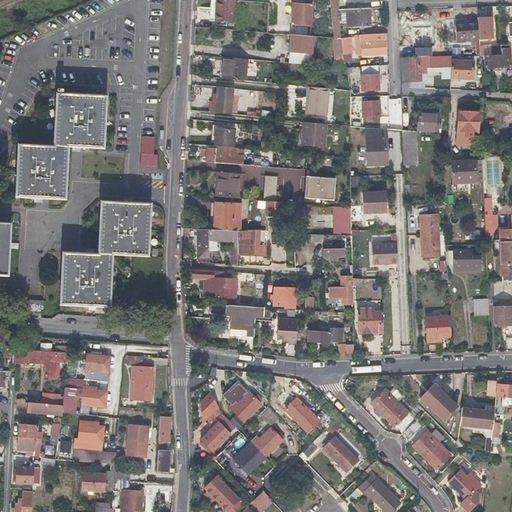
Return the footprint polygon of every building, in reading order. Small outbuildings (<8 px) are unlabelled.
[(235,1),(218,0),(216,0),(215,21),(233,22),(235,1)] [(291,33),(311,34),(312,0),(286,0),(287,1),(292,1),(291,33)] [(330,0),(333,36),(343,36),(338,0),(330,0)] [(347,8),(348,17),(348,27),(370,26),(370,7),(347,8)] [(455,40),(478,40),(478,39),(477,33),(477,21),(455,22),(455,40)] [(313,34),(311,34),(291,33),(290,47),(312,49),(313,34)] [(385,34),(373,34),(361,35),(362,54),(386,54),(385,34)] [(343,36),(333,36),(336,66),(346,66),(346,59),(345,52),(343,36)] [(351,36),(343,36),(345,52),(353,52),(351,36)] [(506,46),(501,46),(497,46),(496,42),(486,43),(486,56),(484,56),(485,67),(510,66),(509,53),(507,53),(506,46)] [(416,47),(415,56),(432,56),(432,47),(416,47)] [(432,56),(415,56),(407,56),(409,79),(410,88),(423,89),(422,81),(420,81),(420,74),(426,74),(425,67),(450,67),(450,61),(450,55),(432,56)] [(400,80),(409,79),(407,56),(399,56),(400,80)] [(223,77),(246,80),(247,59),(224,57),(223,77)] [(473,62),(450,61),(450,67),(449,78),(472,79),(473,62)] [(378,90),(377,74),(360,74),(361,90),(378,90)] [(306,104),(324,105),(326,87),(308,85),(306,104)] [(216,98),(231,99),(232,89),(217,88),(216,98)] [(52,146),(66,147),(103,149),(105,96),(56,93),(52,146)] [(230,115),(231,99),(216,98),(215,114),(230,115)] [(378,100),(360,100),(361,116),(379,116),(378,100)] [(324,113),(324,105),(306,104),(306,111),(324,113)] [(437,133),(437,123),(438,113),(418,112),(416,131),(437,133)] [(303,121),(302,133),(300,144),(323,146),(326,123),(303,121)] [(366,164),(376,164),(386,163),(385,139),(377,139),(376,128),(365,127),(366,164)] [(377,139),(385,139),(385,128),(376,128),(377,139)] [(215,129),(214,147),(233,148),(234,131),(215,129)] [(402,130),(402,148),(403,166),(416,165),(415,131),(402,130)] [(63,200),(66,147),(52,146),(16,144),(12,197),(63,200)] [(233,148),(214,147),(211,147),(210,149),(206,149),(206,150),(201,150),(200,162),(243,165),(243,157),(238,157),(238,148),(233,148)] [(158,154),(142,153),(141,164),(157,165),(158,154)] [(452,183),(464,183),(476,183),(475,161),(451,162),(452,183)] [(305,194),(319,195),(333,196),(334,174),(320,174),(320,169),(306,168),(305,194)] [(236,173),(217,172),(216,196),(235,198),(236,173)] [(265,199),(275,200),(276,175),(263,174),(262,199),(265,199)] [(385,191),(362,192),(363,213),(386,213),(385,191)] [(282,200),(275,200),(265,199),(265,214),(281,215),(282,200)] [(97,255),(111,256),(147,258),(150,206),(101,203),(97,255)] [(211,203),(209,230),(237,230),(239,230),(240,205),(211,203)] [(350,204),(331,203),(333,232),(351,231),(350,204)] [(490,235),(490,231),(490,227),(492,227),(492,217),(490,217),(489,215),(484,216),(485,239),(489,239),(489,235),(490,235)] [(421,237),(438,237),(437,216),(420,216),(421,237)] [(8,224),(0,223),(0,276),(6,277),(8,224)] [(208,249),(208,230),(196,229),(196,237),(198,263),(208,263),(208,249)] [(209,230),(208,230),(208,249),(217,250),(217,239),(237,239),(237,230),(209,230)] [(239,230),(237,230),(237,239),(237,246),(237,253),(264,255),(265,231),(239,230)] [(511,280),(511,276),(511,257),(511,231),(500,231),(500,240),(493,240),(494,250),(500,250),(501,281),(511,280)] [(307,233),(308,237),(308,241),(323,240),(322,232),(307,233)] [(306,241),(305,233),(293,233),(294,242),(306,241)] [(438,256),(438,237),(421,237),(422,256),(438,256)] [(372,265),(396,264),(395,244),(371,245),(372,265)] [(330,254),(330,256),(330,258),(337,257),(337,253),(344,253),(343,245),(323,247),(324,255),(330,254)] [(472,251),(461,251),(450,251),(450,250),(447,249),(447,260),(452,260),(452,270),(480,270),(481,257),(472,257),(472,251)] [(108,309),(111,256),(97,255),(60,253),(57,306),(108,309)] [(205,296),(220,297),(236,298),(237,286),(225,286),(226,277),(213,277),(213,271),(192,270),(192,278),(206,278),(205,296)] [(352,285),(352,277),(352,275),(341,276),(341,289),(352,289),(352,285)] [(360,278),(352,277),(352,285),(360,285),(360,278)] [(295,287),(285,287),(274,286),(274,305),(284,305),(284,309),(295,310),(295,287)] [(342,304),(352,304),(352,289),(341,289),(342,304)] [(34,300),(18,298),(17,305),(17,307),(33,308),(34,300)] [(312,311),(313,305),(313,298),(305,298),(304,310),(312,311)] [(488,299),(480,300),(473,300),(474,317),(489,316),(488,299)] [(217,313),(221,313),(224,313),(224,315),(230,315),(229,334),(252,336),(253,317),(262,318),(263,307),(217,304),(217,313)] [(494,326),(503,325),(511,324),(511,316),(511,305),(493,306),(494,326)] [(372,311),(372,309),(372,308),(357,308),(357,320),(358,333),(382,332),(381,311),(372,311)] [(425,319),(426,330),(427,341),(441,340),(441,338),(451,337),(449,317),(425,319)] [(287,345),(295,345),(296,320),(277,319),(275,340),(283,340),(287,340),(287,343),(287,345)] [(329,342),(330,336),(330,331),(308,329),(308,340),(329,342)] [(354,353),(353,349),(353,344),(345,344),(346,353),(354,353)] [(44,369),(57,370),(58,363),(56,363),(57,354),(48,353),(48,355),(26,353),(26,351),(14,350),(13,362),(25,363),(25,362),(45,363),(44,369)] [(101,371),(102,363),(103,356),(87,355),(85,369),(101,371)] [(124,359),(124,362),(124,364),(142,366),(142,358),(127,357),(124,359)] [(132,400),(141,400),(151,401),(152,368),(133,367),(132,400)] [(57,377),(57,370),(44,369),(44,376),(57,377)] [(0,389),(3,389),(5,375),(10,375),(10,372),(0,370),(0,389)] [(495,397),(495,395),(496,384),(496,381),(488,381),(487,396),(495,397)] [(420,397),(443,420),(457,406),(433,383),(420,397)] [(505,405),(506,405),(506,404),(511,404),(511,403),(511,385),(496,384),(495,395),(495,397),(494,408),(493,414),(504,415),(505,405)] [(98,406),(99,398),(99,391),(83,389),(82,404),(98,406)] [(370,403),(392,427),(394,426),(406,413),(384,390),(370,403)] [(235,401),(232,404),(229,407),(243,421),(261,403),(250,392),(237,404),(235,401)] [(43,405),(62,406),(64,396),(44,393),(43,405)] [(31,402),(42,402),(43,394),(32,394),(31,402)] [(212,429),(206,435),(201,441),(212,452),(230,434),(216,420),(223,414),(217,406),(210,394),(201,403),(202,418),(202,419),(203,419),(212,429)] [(315,416),(306,407),(297,398),(285,409),(308,432),(319,421),(326,428),(333,421),(322,410),(315,416)] [(61,415),(62,406),(43,405),(16,402),(15,408),(17,408),(17,409),(27,411),(27,412),(61,415)] [(267,406),(264,409),(261,412),(271,422),(277,416),(267,406)] [(492,428),(493,422),(493,414),(494,408),(486,407),(485,411),(462,409),(460,425),(492,428)] [(406,413),(394,426),(399,431),(412,419),(406,413)] [(242,423),(234,415),(230,419),(237,427),(242,423)] [(170,450),(168,450),(167,450),(167,441),(169,441),(170,417),(159,417),(158,472),(169,473),(170,450)] [(415,421),(404,433),(409,437),(420,425),(415,421)] [(493,422),(492,428),(491,437),(498,437),(499,423),(493,422)] [(60,424),(54,423),(53,423),(51,441),(58,442),(59,428),(60,424)] [(78,439),(87,440),(95,441),(96,426),(80,424),(78,439)] [(19,425),(18,438),(36,439),(42,440),(43,434),(37,434),(37,427),(19,425)] [(67,428),(59,428),(58,442),(66,442),(67,428)] [(252,444),(266,458),(284,441),(273,430),(261,441),(259,438),(252,444)] [(127,454),(136,455),(145,456),(147,433),(130,431),(127,454)] [(412,447),(435,470),(448,457),(426,433),(412,447)] [(322,443),(325,446),(334,437),(331,434),(322,443)] [(323,448),(334,459),(346,471),(357,460),(335,437),(334,437),(325,446),(323,448)] [(42,458),(47,459),(48,455),(44,455),(44,451),(35,450),(36,439),(18,438),(17,450),(34,451),(34,457),(42,458)] [(248,476),(266,458),(252,444),(246,450),(249,453),(237,464),(248,476)] [(315,452),(310,447),(302,455),(307,460),(315,452)] [(82,449),(79,449),(78,459),(112,463),(111,472),(108,471),(108,474),(83,472),(82,489),(113,492),(113,487),(114,479),(114,472),(116,452),(82,449)] [(55,459),(47,459),(42,458),(42,467),(55,468),(55,459)] [(16,483),(27,483),(38,484),(38,468),(17,467),(16,483)] [(114,479),(129,481),(130,473),(114,472),(114,479)] [(471,494),(474,491),(478,487),(472,481),(470,483),(459,472),(447,483),(464,501),(471,494)] [(381,474),(377,479),(382,483),(386,479),(381,474)] [(205,487),(216,498),(226,510),(238,499),(217,476),(205,487)] [(129,488),(129,481),(114,479),(113,487),(129,488)] [(366,490),(377,502),(387,511),(389,511),(400,502),(382,483),(377,479),(366,490)] [(249,495),(253,499),(263,490),(259,486),(249,495)] [(263,490),(253,499),(251,501),(258,508),(269,497),(263,490)] [(360,495),(356,490),(347,499),(352,503),(360,495)] [(31,511),(32,491),(27,491),(23,491),(22,509),(12,509),(11,511),(31,511)] [(141,511),(141,509),(143,493),(123,491),(121,511),(141,511)] [(471,494),(464,501),(468,505),(478,495),(474,491),(471,494)] [(269,497),(258,508),(261,511),(272,500),(269,497)] [(111,511),(112,503),(97,502),(96,511),(111,511)]
